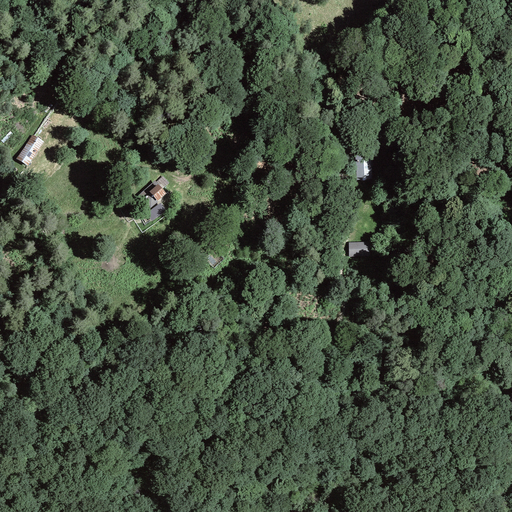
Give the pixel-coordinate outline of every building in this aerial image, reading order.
[(66,90),(59,101),(66,105),(73,95),(66,90)] [(43,143),(30,135),(14,160),(26,168),(43,143)] [(369,154),(356,154),(358,178),(371,177),(369,154)] [(165,193),(157,185),(142,198),(150,206),(165,193)] [(164,211),(160,204),(147,213),(152,220),(164,211)] [(369,242),(348,243),(349,258),(369,257),(369,242)]
